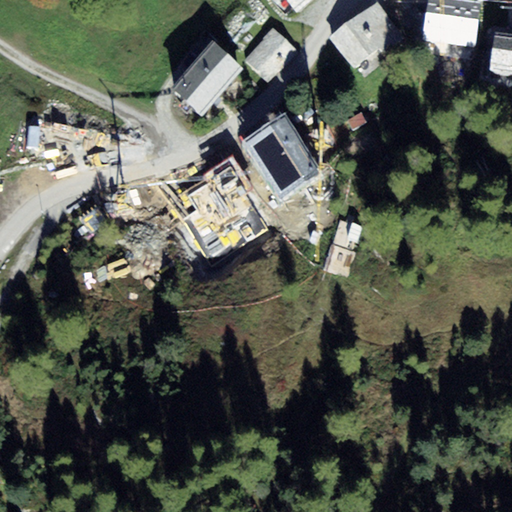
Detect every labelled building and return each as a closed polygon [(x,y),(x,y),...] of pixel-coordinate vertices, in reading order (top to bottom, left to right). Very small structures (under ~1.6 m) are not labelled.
[(278,0),(295,20),(318,0),(278,0)] [(403,42),(377,8),(330,43),(354,72),(380,53),(383,57),(403,42)] [(244,63),(268,86),(298,55),(274,32),(244,63)] [(511,44),(495,43),(490,82),(511,84),(511,44)] [(212,53),(172,102),(203,126),(243,77),(212,53)]
